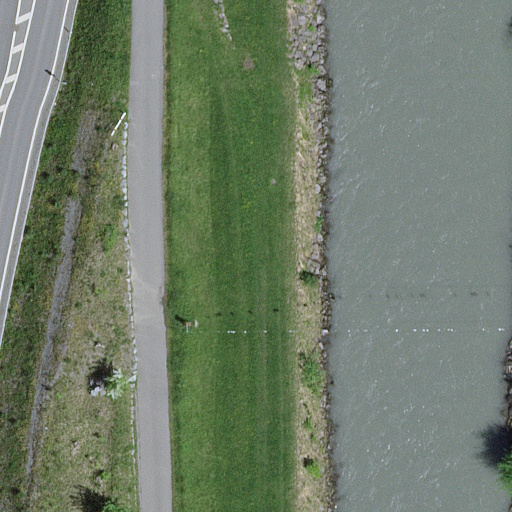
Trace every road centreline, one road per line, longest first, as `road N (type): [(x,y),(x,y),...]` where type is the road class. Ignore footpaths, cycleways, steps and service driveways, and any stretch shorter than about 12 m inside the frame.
road 1 (track): [(142,120),(158,511)]
road 2 (primary): [(0,139),(25,0)]
